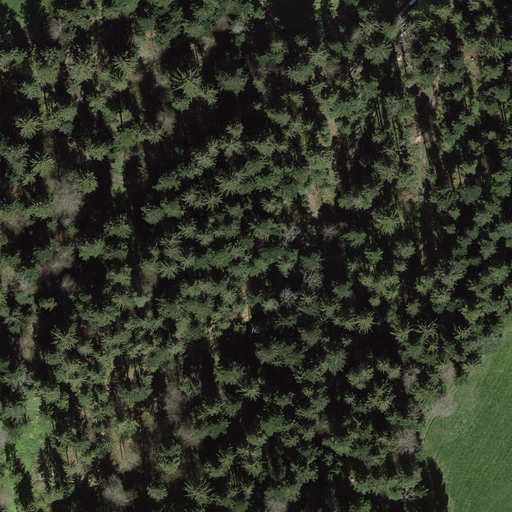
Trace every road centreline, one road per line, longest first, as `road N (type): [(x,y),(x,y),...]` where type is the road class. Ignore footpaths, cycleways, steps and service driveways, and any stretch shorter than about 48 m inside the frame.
road 1 (track): [(444,0),(419,30),(358,75),(236,106),(127,176),(108,156),(85,96),(75,42),(91,0)]
road 2 (track): [(443,511),(423,473),(462,384),(511,315)]
